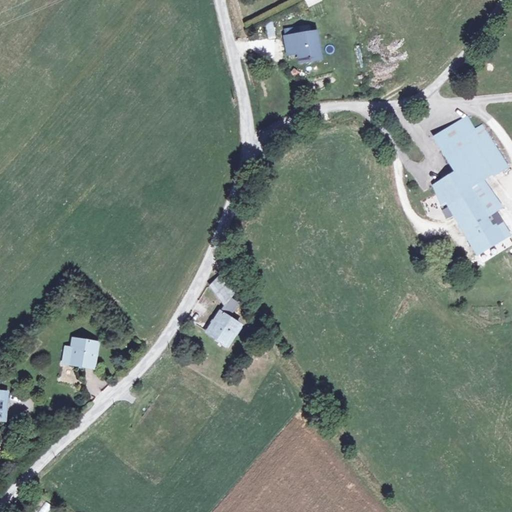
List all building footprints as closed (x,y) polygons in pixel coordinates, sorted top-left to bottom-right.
[(511,6),(503,17),(511,24),(511,6)] [(268,39),(276,37),(272,22),(265,24),(268,39)] [(311,33),(279,40),(282,55),(292,54),(295,65),(316,60),(311,33)] [(467,131),(460,135),(454,125),(452,122),(419,142),(421,145),(427,155),(441,176),(418,190),(423,198),(428,206),(431,203),(467,261),(495,243),(485,227),(480,230),(473,220),(485,213),(467,185),(474,180),(476,183),(492,173),(467,131)] [(232,232),(223,243),(235,262),(244,251),(232,232)] [(230,317),(239,304),(231,299),(235,292),(215,278),(207,291),(224,303),(220,310),(230,317)] [(221,315),(210,334),(219,340),(217,343),(229,350),(241,328),(221,315)] [(66,340),(65,355),(96,359),(99,334),(74,331),(73,340),(66,340)]
